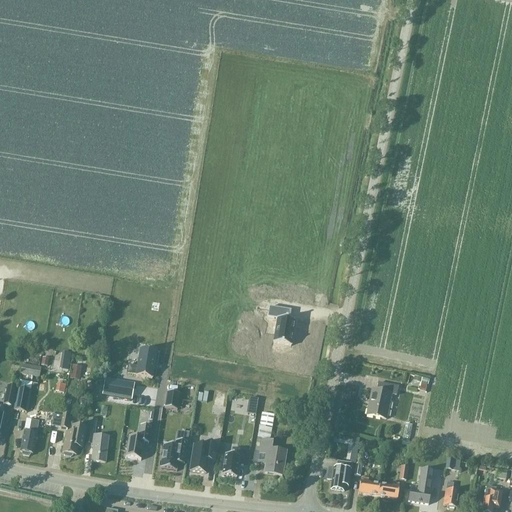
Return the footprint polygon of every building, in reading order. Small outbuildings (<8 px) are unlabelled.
[(285,321),(286,311),(269,308),(267,318),(277,320),(273,344),(290,347),(294,322),(288,321),(285,321)] [(225,319),(221,343),(235,345),(239,321),(225,319)] [(152,379),(156,352),(139,350),(136,368),(128,366),(126,374),(135,375),(135,377),(152,379)] [(62,353),(59,368),(66,369),(69,354),(62,353)] [(20,374),(26,375),(25,380),(31,381),(32,377),(38,378),(40,368),(22,365),(20,374)] [(428,380),(422,379),(419,392),(425,393),(428,380)] [(105,380),(102,396),(131,401),(133,385),(105,380)] [(18,381),(17,388),(16,388),(12,411),(26,413),(30,391),(31,383),(18,381)] [(58,389),(67,391),(69,383),(60,381),(58,389)] [(396,396),(398,387),(379,383),(377,392),(373,391),(370,407),(367,407),(366,415),(387,419),(392,395),(396,396)] [(12,407),(15,388),(6,386),(3,405),(12,407)] [(164,409),(177,411),(180,394),(167,392),(164,409)] [(235,422),(259,426),(262,408),(238,404),(235,422)] [(69,417),(61,415),(54,414),(51,427),(66,430),(69,417)] [(107,438),(95,436),(97,420),(88,419),(85,444),(93,445),(91,462),(104,464),(107,438)] [(32,455),(36,435),(38,422),(30,421),(28,433),(23,433),(19,453),(22,453),(22,456),(29,457),(30,454),(32,455)] [(411,444),(415,423),(409,421),(404,442),(411,444)] [(123,459),(139,461),(142,439),(148,440),(150,428),(140,426),(138,439),(127,437),(123,459)] [(81,449),(82,447),(85,429),(72,427),(71,434),(65,433),(61,454),(63,454),(63,456),(64,457),(70,458),(71,457),(72,456),(75,456),(77,449),(81,449)] [(271,451),(272,443),(269,442),(271,429),(260,428),(256,452),(259,453),(267,454),(264,474),(282,477),(285,453),(271,451)] [(177,471),(176,471),(177,465),(184,466),(187,444),(179,442),(178,448),(164,446),(163,446),(164,447),(160,469),(159,469),(160,470),(176,472),(177,472),(177,471)] [(193,446),(189,472),(205,474),(207,461),(214,462),(216,446),(205,444),(205,448),(193,446)] [(224,456),(221,477),(236,479),(238,466),(245,467),(247,452),(236,450),(235,458),(224,456)] [(460,462),(446,460),(444,471),(458,473),(460,462)] [(328,468),(326,480),(332,481),(330,490),(343,492),(344,486),(348,487),(350,471),(351,471),(352,464),(347,463),(335,461),(334,468),(333,469),(328,468)] [(478,463),(472,462),(470,476),(475,477),(478,463)] [(362,465),(356,464),(354,476),(360,477),(362,465)] [(406,482),(407,468),(401,467),(399,481),(406,482)] [(409,492),(407,503),(428,506),(429,495),(433,472),(421,470),(418,483),(420,483),(419,491),(417,491),(417,493),(409,492)] [(508,482),(510,473),(506,472),(497,470),(495,479),(508,482)] [(377,497),(379,486),(367,484),(368,480),(360,479),(360,484),(359,484),(357,494),(377,497)] [(455,509),(458,493),(452,492),(453,484),(447,483),(443,507),(449,508),(449,509),(453,509),(453,508),(455,509)] [(390,488),(379,486),(377,497),(396,500),(398,490),(397,489),(398,485),(391,484),(390,488)] [(485,491),(481,511),(491,511),(492,509),(498,510),(501,494),(495,493),(496,489),(487,488),(487,491),(485,491)]
